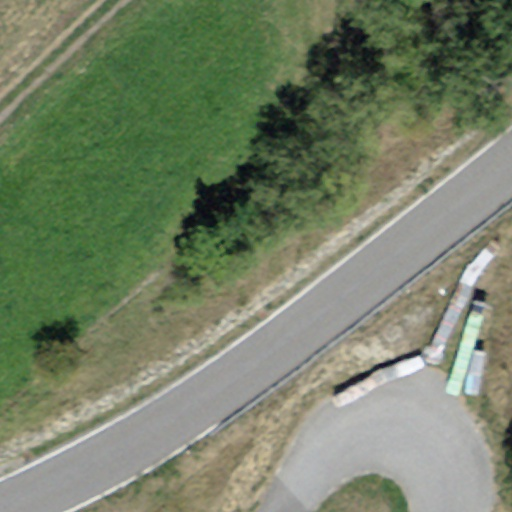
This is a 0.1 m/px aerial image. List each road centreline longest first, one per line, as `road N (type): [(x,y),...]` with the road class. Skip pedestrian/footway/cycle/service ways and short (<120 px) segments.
road 1 (secondary): [(511,163),(243,370),(98,462),(0,508)]
road 2 (unclassified): [(439,511),(429,457),(405,441),(371,437),(334,453),(275,511)]
road 3 (track): [(117,0),(0,110)]
